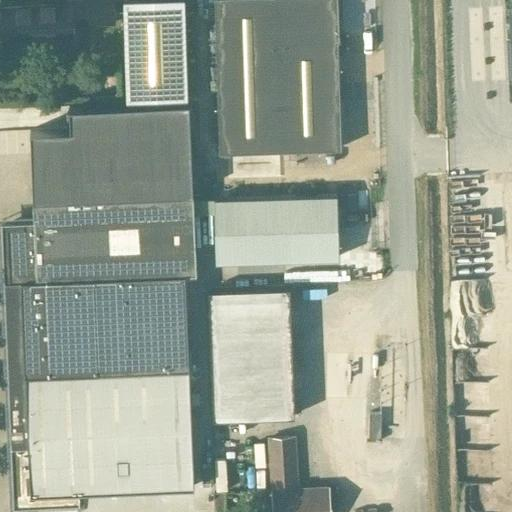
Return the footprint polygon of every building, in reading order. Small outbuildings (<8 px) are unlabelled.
[(187,95),(184,0),(123,0),(127,97),(187,95)] [(339,38),(337,0),(214,0),(220,152),(341,148),(338,38),(339,38)] [(73,4),(2,8),(4,48),(22,47),(23,53),(38,52),(39,56),(76,54),(75,26),(116,24),(115,5),(74,7),(73,4)] [(113,64),(103,64),(104,74),(114,74),(113,64)] [(68,130),(30,132),(33,198),(192,192),(188,101),(67,106),(68,130)] [(34,217),(1,219),(11,492),(11,505),(79,503),(78,490),(194,485),(185,272),(196,271),(192,192),(33,198),(33,208),(34,217)] [(339,257),(337,194),(214,197),(216,260),(339,257)] [(290,286),(209,288),(213,417),(294,414),(290,286)] [(381,440),(382,412),(370,411),(369,439),(381,440)] [(297,488),(294,434),(269,436),(273,511),(329,511),(328,487),(297,488)]
